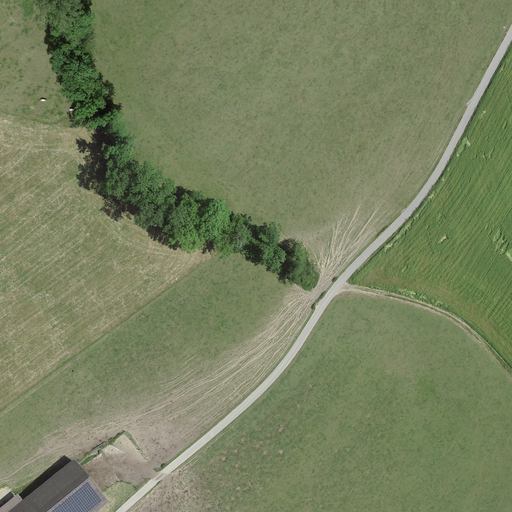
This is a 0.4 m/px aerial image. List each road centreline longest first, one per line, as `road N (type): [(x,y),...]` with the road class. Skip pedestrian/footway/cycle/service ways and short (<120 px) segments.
road 1 (unclassified): [(511,32),(409,211),(340,281),(258,392),(120,511)]
road 2 (track): [(337,285),(435,308),(511,373)]
